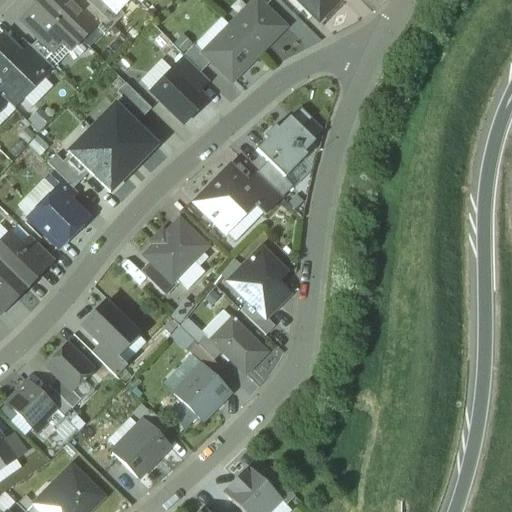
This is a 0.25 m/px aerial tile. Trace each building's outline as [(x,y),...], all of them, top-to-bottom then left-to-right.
[(78,12),(65,0),(41,0),(40,2),(80,41),(93,27),(78,12)] [(114,14),(100,0),(89,0),(86,3),(112,28),(123,17),(117,11),(114,14)] [(128,0),(100,0),(114,14),(117,11),(128,0)] [(272,0),(254,0),(255,1),(264,9),(272,0)] [(293,0),(318,24),(340,2),(341,1),(340,0),(293,0)] [(255,1),(228,28),(257,56),(284,29),(264,9),(255,1)] [(80,41),(40,2),(20,22),(38,40),(52,53),(43,62),(52,70),(80,41)] [(86,3),(78,12),(93,27),(103,37),(112,28),(86,3)] [(228,28),(202,55),(210,63),(231,83),(257,56),(228,28)] [(20,55),(3,39),(0,42),(0,81),(3,84),(20,102),(44,79),(20,55)] [(52,53),(38,40),(30,49),(43,62),(52,53)] [(20,55),(44,79),(52,70),(43,62),(30,49),(28,47),(20,55)] [(202,55),(194,47),(183,59),(199,75),(210,63),(202,55)] [(173,72),(197,96),(209,84),(199,75),(183,59),(171,70),(173,72)] [(173,72),(151,95),(182,125),(204,102),(197,96),(173,72)] [(20,102),(3,84),(0,87),(0,97),(6,103),(13,111),(21,103),(20,102)] [(115,110),(134,128),(151,111),(125,86),(116,95),(123,102),(115,110)] [(114,108),(91,132),(132,171),(154,148),(134,128),(115,110),(114,108)] [(255,153),(266,164),(283,181),(306,158),(303,155),(313,144),(300,131),(310,121),(300,111),(290,121),(288,119),(276,131),(274,129),(263,140),(265,142),(255,153)] [(108,195),(132,171),(91,132),(68,155),(88,174),(108,195)] [(72,191),(88,174),(69,157),(62,164),(55,157),(46,166),(54,173),(72,191)] [(266,164),(256,175),(281,200),(292,189),(283,181),(266,164)] [(228,170),(195,204),(226,235),(253,207),(259,201),(244,186),(228,170)] [(72,191),(54,173),(45,183),(54,193),(56,191),(67,203),(76,194),(72,191)] [(281,200),(256,175),(244,186),(259,201),(253,207),(264,217),(281,200)] [(54,193),(28,220),(58,249),(86,221),(67,203),(56,191),(54,193)] [(205,249),(178,222),(143,258),(149,263),(170,284),(171,284),(175,280),(192,263),(205,249)] [(20,248),(8,236),(0,244),(0,265),(24,289),(43,270),(41,269),(20,248)] [(51,260),(29,238),(20,248),(41,269),(51,260)] [(244,276),(232,289),(248,305),(264,320),(279,305),(272,299),(280,290),(281,289),(274,282),(283,273),(260,251),(240,272),(244,276)] [(170,284),(149,263),(139,273),(165,298),(175,288),(171,284),(170,284)] [(192,263),(175,280),(187,291),(204,274),(192,263)] [(24,289),(0,265),(0,303),(4,307),(6,309),(24,289)] [(104,305),(81,329),(99,346),(113,359),(114,358),(135,336),(104,305)] [(264,320),(248,305),(240,313),(265,337),(273,329),(264,320)] [(265,355),(231,321),(210,342),(221,354),(244,376),(265,355)] [(210,342),(204,337),(196,345),(213,362),(221,354),(210,342)] [(91,372),(65,346),(44,368),(56,379),(71,393),(91,372)] [(113,359),(99,346),(90,354),(115,379),(125,368),(114,358),(113,359)] [(200,370),(174,398),(182,405),(196,419),(202,424),(228,396),(200,370)] [(71,393),(56,379),(48,388),(71,411),(79,402),(71,393)] [(54,411),(26,384),(5,405),(33,433),(36,435),(46,425),(43,422),(54,411)] [(182,405),(172,416),(186,429),(196,419),(182,405)] [(143,424),(160,440),(169,431),(152,415),(143,424)] [(160,440),(143,424),(112,456),(137,481),(169,448),(160,440)] [(24,454),(12,437),(2,444),(14,461),(24,454)] [(2,444),(0,439),(0,470),(14,461),(2,444)] [(57,492),(38,511),(39,511),(89,511),(102,499),(71,468),(52,487),(57,492)] [(266,488),(247,469),(242,473),(234,481),(265,511),(271,511),(281,502),(266,488)] [(294,498),(275,479),(266,488),(281,502),(285,507),(294,498)] [(265,511),(234,481),(226,489),(226,490),(222,494),(239,511),(265,511)] [(39,511),(38,511),(26,498),(17,507),(22,511),(39,511)]
